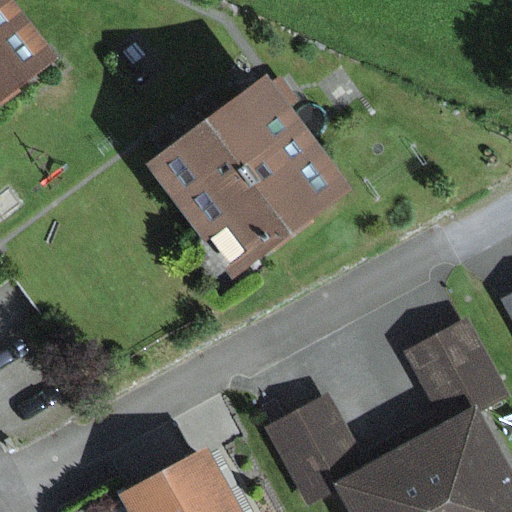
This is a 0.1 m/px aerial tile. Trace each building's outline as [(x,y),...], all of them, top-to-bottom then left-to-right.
[(4,0),(0,0),(0,115),(55,81),(4,0)] [(280,77),(171,152),(248,264),(357,189),(280,77)] [(466,326),(413,354),(440,405),(493,378),(466,326)] [(274,427),(302,480),(354,452),(326,399),(274,427)] [(445,432),(410,451),(442,511),(511,511),(511,484),(476,416),(445,432)] [(380,466),(342,487),(355,511),(442,511),(410,451),(380,466)] [(229,511),(198,452),(110,498),(117,511),(229,511)]
